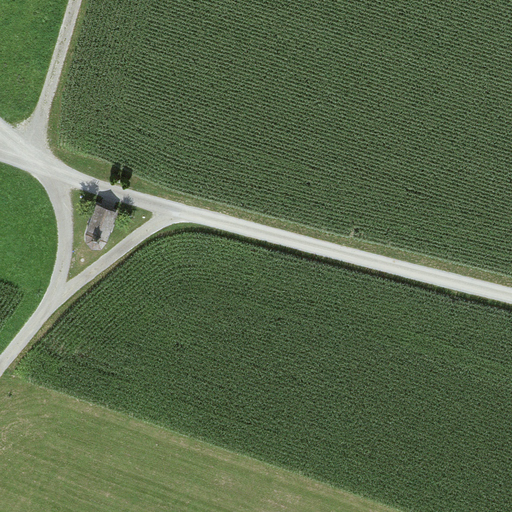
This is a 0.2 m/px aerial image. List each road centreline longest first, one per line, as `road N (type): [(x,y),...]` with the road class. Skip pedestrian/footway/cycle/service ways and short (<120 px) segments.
road 1 (track): [(0,126),(42,166),(178,212),(511,297)]
road 2 (track): [(178,212),(53,310),(0,376)]
road 3 (track): [(42,166),(79,0)]
road 4 (track): [(42,166),(62,196),(69,227),(53,310)]
